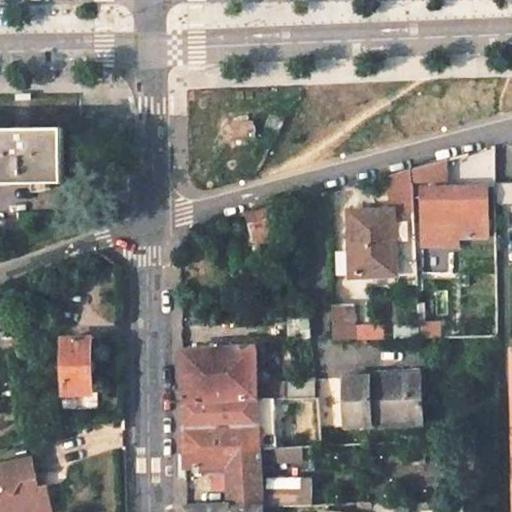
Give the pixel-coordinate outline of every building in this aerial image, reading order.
[(0,130),(0,183),(65,183),(64,130),(0,130)] [(457,154),(459,179),(496,177),(494,152),(457,154)] [(415,182),(435,182),(435,164),(415,170),(415,182)] [(485,189),(425,189),(425,197),(425,213),(459,213),(460,240),(487,240),(485,189)] [(280,207),(254,214),(258,231),(285,224),(280,207)] [(394,211),(351,211),(351,275),(393,275),(394,211)] [(255,232),(261,255),(294,247),(288,223),(285,224),(258,231),(255,232)] [(352,341),(351,306),(331,306),(331,342),(352,341)] [(17,344),(56,343),(55,324),(15,325),(17,344)] [(68,398),(91,397),(89,342),(67,343),(68,398)] [(261,416),(259,349),(183,353),(185,419),(261,416)] [(421,377),(344,380),(346,428),(422,426),(421,377)] [(186,455),(262,452),(261,416),(185,419),(186,455)] [(186,471),(204,470),(204,475),(218,475),(218,488),(233,488),(233,499),(229,499),(229,505),(234,506),(234,509),(264,508),(263,485),(262,452),(186,455),(186,471)] [(34,459),(0,466),(0,511),(1,511),(27,511),(30,508),(53,503),(49,485),(40,487),(34,459)] [(300,507),(297,482),(263,485),(264,508),(300,507)] [(30,508),(27,511),(54,511),(53,503),(30,508)] [(409,511),(410,503),(373,505),(372,511),(409,511)]
